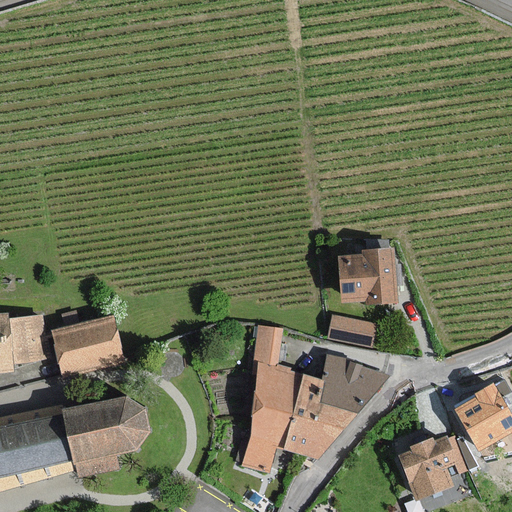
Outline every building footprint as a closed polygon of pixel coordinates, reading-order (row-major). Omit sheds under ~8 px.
[(341,258),(343,301),(370,299),(369,302),(396,300),(393,250),(364,251),(364,257),(341,258)] [(0,315),(0,371),(11,370),(6,314),(0,315)] [(42,316),(12,321),(18,361),(48,357),(44,331),(42,316)] [(371,346),(376,325),(334,316),(330,337),(371,346)] [(110,318),(55,333),(66,374),(121,360),(110,318)] [(276,447),(283,449),(301,374),(288,371),(289,368),(276,365),(284,330),(263,325),(251,373),(258,374),(251,434),(244,465),(270,472),(276,447)] [(319,403),(357,412),(390,374),(346,364),(347,360),(330,356),(324,380),(319,403)] [(357,412),(319,403),(324,380),(301,374),(283,449),(317,457),(357,412)] [(458,410),(480,449),(511,430),(511,418),(493,385),(477,394),(479,398),(458,410)] [(115,454),(127,451),(134,449),(148,432),(144,409),(126,397),(115,399),(64,412),(62,403),(0,417),(0,490),(62,475),(78,471),(79,476),(118,466),(115,454)] [(414,453),(403,457),(418,497),(451,484),(444,467),(457,462),(460,471),(466,469),(454,437),(435,444),(433,439),(412,447),(414,453)] [(266,496),(257,490),(248,504),(257,509),(266,496)]
